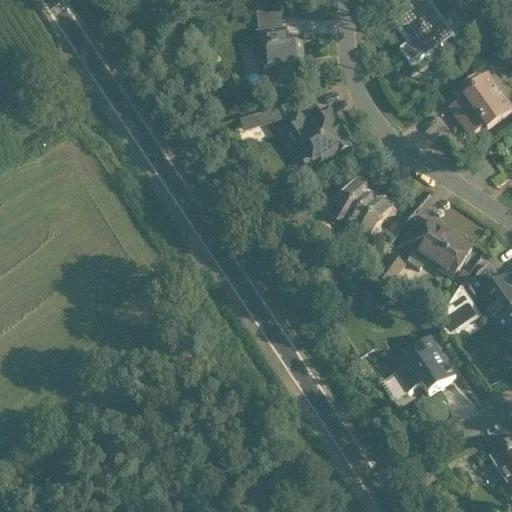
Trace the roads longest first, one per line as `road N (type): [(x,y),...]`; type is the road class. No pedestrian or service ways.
road 1 (unclassified): [(389,511),(50,0)]
road 2 (residential): [(511,222),(401,149),(363,105),(348,64),(350,0)]
